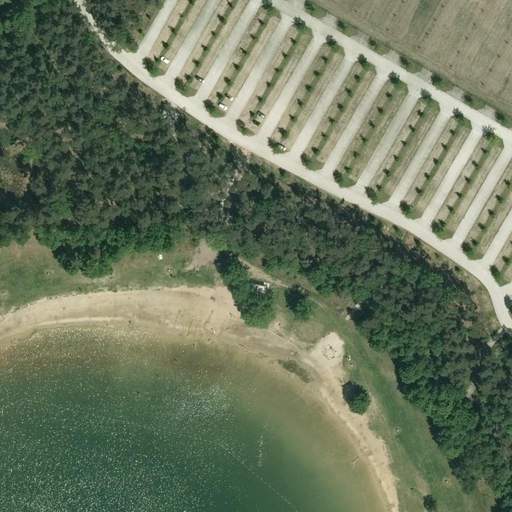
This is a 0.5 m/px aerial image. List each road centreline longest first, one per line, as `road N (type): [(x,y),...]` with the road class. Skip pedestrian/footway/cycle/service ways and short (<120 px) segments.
road 1 (unclassified): [(35,13),(71,78),(153,113),(231,179),(300,205),(372,250),(439,294),(511,366)]
road 2 (track): [(428,511),(427,461),(360,350),(302,294),(209,248),(212,202),(237,187),(250,141)]
road 3 (track): [(208,221),(0,221)]
